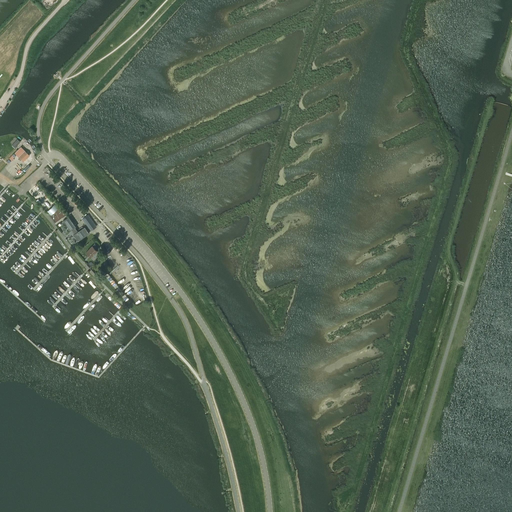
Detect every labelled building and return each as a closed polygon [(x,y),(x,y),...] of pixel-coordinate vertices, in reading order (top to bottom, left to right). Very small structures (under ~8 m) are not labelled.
[(17,139),(12,145),(15,147),(20,142),(17,139)] [(21,146),(14,153),(23,161),(29,155),(21,146)] [(96,226),(87,215),(82,219),(91,231),(96,226)] [(68,228),(74,224),(68,216),(63,220),(68,228)] [(77,231),(75,227),(76,227),(74,224),(68,228),(70,230),(71,230),(74,234),(73,234),(78,241),(89,233),(84,226),(77,231)] [(97,250),(99,248),(96,245),(94,247),(92,245),(86,252),(91,257),(97,250)]
